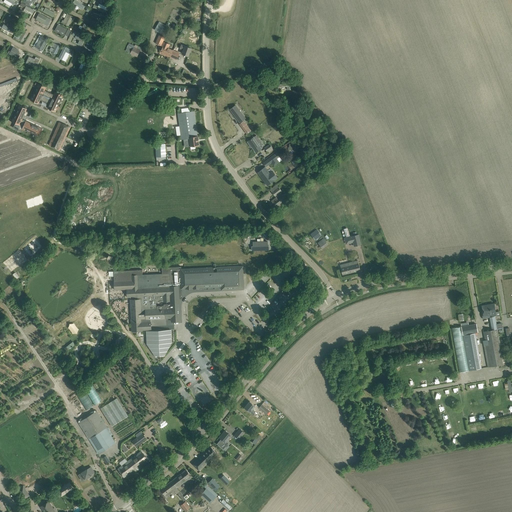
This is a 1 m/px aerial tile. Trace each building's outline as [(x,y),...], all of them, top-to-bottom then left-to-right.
[(78,1),(76,4),(83,9),(85,6),(78,1)] [(100,3),(99,6),(95,4),(93,7),(105,13),(108,7),(100,3)] [(35,10),(26,6),(24,11),(28,13),(29,13),(32,15),(35,10)] [(94,12),(92,17),(99,19),(99,21),(102,22),(105,16),(94,12)] [(39,13),(36,19),(44,24),(46,19),(50,21),(51,20),(47,17),(39,13)] [(64,21),(63,20),(62,23),(68,26),(73,17),(67,14),(64,21)] [(5,18),(3,21),(14,27),(17,22),(14,20),(13,22),(8,19),(9,17),(7,17),(6,19),(5,18)] [(159,22),(156,27),(154,30),(161,34),(162,33),(163,34),(165,31),(163,31),(166,26),(159,22)] [(16,30),(14,29),(4,24),(2,28),(12,33),(14,34),(16,30)] [(85,30),(85,29),(87,25),(84,24),(82,28),(78,26),(76,29),(83,33),(85,30)] [(23,40),(26,33),(18,30),(16,37),(23,40)] [(80,40),(78,44),(81,46),(83,41),(84,42),(85,38),(77,34),(76,34),(75,37),(76,37),(80,40)] [(161,46),(163,41),(165,37),(159,35),(158,38),(156,43),(161,46)] [(42,52),(49,40),(42,36),(35,48),(42,52)] [(87,43),(92,46),(89,50),(93,52),(95,47),(96,48),(97,44),(89,40),(88,40),(87,43)] [(52,42),(51,46),(55,48),(53,52),(56,54),(60,46),(52,42)] [(162,48),(161,49),(162,49),(161,52),(170,56),(176,59),(179,53),(175,51),(173,50),(168,48),(170,44),(164,42),(162,46),(163,46),(162,49),(162,48)] [(125,51),(131,53),(130,53),(137,57),(140,50),(141,51),(143,48),(135,45),(135,46),(129,43),(125,51)] [(184,50),(182,54),(188,56),(191,48),(185,46),(185,47),(181,45),(180,48),(184,50)] [(64,46),(58,58),(62,60),(66,52),(70,54),(72,50),(64,46)] [(18,50),(13,47),(10,54),(18,59),(20,55),(18,55),(19,53),(18,50)] [(34,61),(28,59),(26,63),(36,68),(40,59),(36,57),(35,59),(34,61)] [(89,64),(85,62),(82,69),(79,68),(78,72),(84,75),(89,64)] [(292,86),(292,81),(287,81),(287,83),(278,84),(278,87),(287,87),(288,89),(290,89),(290,86),(292,86)] [(48,108),(47,108),(56,112),(63,95),(55,91),(55,92),(54,95),(44,90),(46,87),(38,83),(38,84),(37,86),(31,100),(30,100),(38,104),(40,99),(50,104),(48,108)] [(13,128),(21,131),(22,129),(38,137),(39,137),(42,129),(26,121),(22,119),(27,109),(19,105),(12,121),(11,121),(11,122),(15,123),(13,128)] [(230,109),(240,122),(245,118),(235,105),(230,109)] [(196,149),(196,146),(199,145),(198,136),(197,136),(194,111),(190,112),(182,113),(178,113),(178,118),(180,126),(181,135),(181,140),(183,139),(189,138),(190,143),(190,147),(191,150),(196,149)] [(244,121),(239,124),(247,134),(251,130),(244,121)] [(49,145),(59,150),(70,127),(59,122),(49,145)] [(256,136),(248,141),(256,152),(261,149),(258,144),(261,142),(256,136)] [(166,144),(156,144),(156,157),(166,157),(166,144)] [(289,144),(287,148),(290,150),(290,149),(293,151),(292,151),(295,152),(297,148),(289,144)] [(269,159),(267,160),(263,163),(266,167),(271,163),(274,166),(279,162),(276,158),(279,156),(276,153),(269,159)] [(260,171),(258,172),(267,185),(278,177),(273,171),(269,174),(265,167),(260,171),(260,170),(259,171),(260,171)] [(270,205),(273,209),(286,199),(288,197),(285,193),(283,195),(279,197),(277,195),(282,192),(277,185),(270,190),(276,197),(271,201),(272,202),(270,205)] [(68,237),(76,233),(72,225),(64,229),(68,237)] [(317,229),(311,233),(316,239),(321,235),(317,229)] [(350,237),(345,238),(347,243),(353,242),(354,243),(355,247),(361,245),(359,234),(357,235),(353,236),(350,237)] [(322,249),(328,244),(324,238),(317,243),(322,249)] [(269,249),(268,249),(268,248),(268,246),(269,246),(268,246),(268,242),(253,242),(253,246),(254,246),(254,250),(269,250),(269,249)] [(341,268),(342,275),(360,271),(359,266),(358,260),(348,263),(349,265),(341,268)] [(131,300),(130,300),(132,331),(142,331),(142,330),(144,330),(148,330),(148,329),(150,326),(151,326),(151,319),(176,318),(175,304),(164,304),(164,306),(156,306),(156,302),(179,301),(179,288),(186,288),(200,288),(200,287),(221,286),(221,288),(239,287),(240,289),(244,288),(243,266),(217,267),(217,269),(214,269),(214,268),(181,269),(181,266),(162,267),(162,274),(143,275),(142,270),(114,271),(115,290),(127,289),(127,297),(130,297),(131,300)] [(494,304),(482,306),(483,315),(489,314),(490,317),(489,317),(491,330),(497,329),(495,316),(496,316),(495,312),(494,304)] [(476,324),(461,327),(463,335),(478,332),(476,324)] [(463,335),(461,327),(451,328),(459,372),(469,370),(463,335)] [(491,330),(483,331),(484,338),(482,339),(487,367),(509,364),(506,352),(502,353),(497,329),(491,330)] [(170,330),(147,331),(147,344),(156,357),(158,356),(161,356),(163,357),(171,342),(170,330)] [(192,334),(200,341),(203,337),(195,330),(192,334)] [(475,333),(463,335),(469,370),(481,368),(475,333)] [(66,346),(69,350),(75,344),(72,341),(66,346)] [(94,405),(101,401),(91,384),(84,389),(94,405)] [(86,411),(93,406),(84,392),(77,396),(86,411)] [(128,416),(117,398),(101,408),(112,427),(128,416)] [(250,401),(244,408),(248,411),(253,415),(256,412),(252,409),(255,406),(253,404),(250,401)] [(267,415),(269,411),(261,405),(259,408),(267,415)] [(107,428),(97,411),(78,422),(98,454),(116,443),(106,428),(107,428)] [(221,439),(217,444),(223,449),(225,447),(228,443),(226,441),(231,435),(229,434),(225,430),(220,437),(221,439)] [(136,446),(146,439),(143,434),(132,441),(136,446)] [(198,470),(217,453),(214,450),(210,447),(193,464),(198,470)] [(141,451),(117,469),(124,478),(137,469),(150,460),(141,451)] [(91,467),(79,474),(82,480),(94,473),(91,467)] [(186,470),(172,480),(176,487),(175,487),(176,488),(177,488),(181,485),(192,477),(189,474),(186,470)] [(224,484),(228,481),(223,474),(219,478),(224,484)] [(213,479),(208,483),(215,490),(220,486),(213,479)] [(176,487),(172,480),(160,489),(166,497),(170,494),(177,489),(177,488),(176,488),(175,487),(176,487)] [(65,492),(72,487),(69,482),(62,487),(65,492)] [(24,500),(30,497),(23,485),(17,489),(24,500)] [(211,502),(216,497),(206,488),(201,494),(211,502)] [(180,491),(177,493),(183,501),(186,500),(180,491)] [(230,507),(223,499),(220,502),(228,509),(230,507)] [(55,511),(49,501),(45,504),(44,502),(42,504),(43,505),(40,506),(44,511),(55,511)] [(185,502),(181,505),(186,511),(189,508),(190,507),(186,501),(185,502)]
